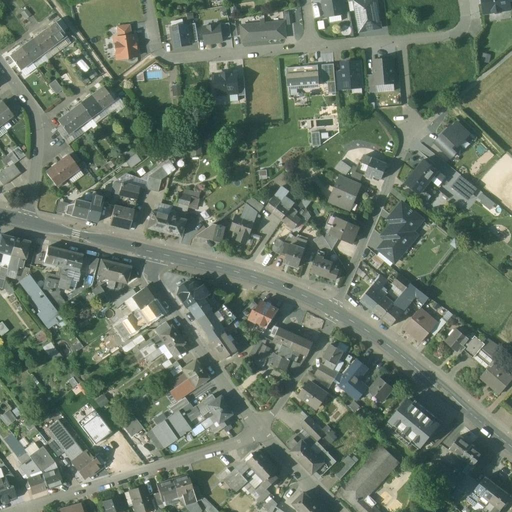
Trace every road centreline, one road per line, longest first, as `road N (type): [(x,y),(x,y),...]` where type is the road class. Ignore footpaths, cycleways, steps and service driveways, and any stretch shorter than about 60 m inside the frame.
road 1 (residential): [(20,511),(259,430)]
road 2 (tertiary): [(511,447),(335,310)]
road 3 (residential): [(145,0),(154,53),(167,60),(311,46)]
road 4 (residential): [(259,430),(153,277),(153,250)]
road 5 (tertiary): [(335,310),(270,281),(153,250)]
road 6 (residential): [(407,139),(335,310)]
road 7 (residential): [(28,221),(35,120),(0,63)]
road 8 (residential): [(335,310),(310,363),(259,430)]
road 9 (tertiary): [(153,250),(28,221)]
